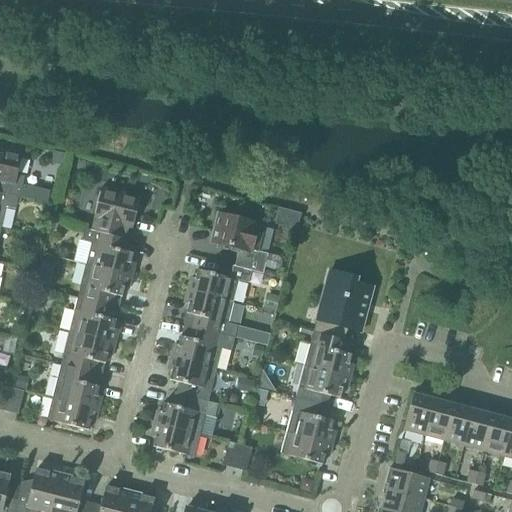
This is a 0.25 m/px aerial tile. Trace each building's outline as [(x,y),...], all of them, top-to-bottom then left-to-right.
[(0,151),(0,192),(19,197),(47,203),(50,191),(23,185),(25,177),(17,175),(21,156),(0,151)] [(99,220),(96,231),(120,238),(123,226),(133,228),(141,197),(102,187),(94,218),(99,220)] [(0,227),(2,228),(7,206),(16,208),(19,197),(0,192),(0,227)] [(265,227),(219,215),(212,241),(241,248),(239,253),(239,252),(235,267),(252,271),(264,274),(265,269),(276,272),(277,272),(278,271),(280,270),(281,270),(282,269),(282,268),(283,267),(283,266),(283,264),(283,262),(283,261),(282,259),(281,258),(279,257),(259,252),(265,227)] [(92,243),(87,265),(131,276),(135,263),(131,262),(134,253),(117,249),(120,238),(96,231),(85,229),(82,241),(92,243)] [(193,278),(189,291),(234,302),(239,280),(249,282),(252,271),(235,267),(235,266),(234,268),(222,264),(220,275),(198,270),(196,278),(193,278)] [(87,265),(78,298),(110,306),(113,295),(123,297),(125,288),(128,289),(131,276),(87,265)] [(317,319),(314,332),(341,339),(345,328),(361,332),(373,287),(356,283),(358,278),(330,271),(322,301),(327,302),(322,320),(317,319)] [(39,277),(37,287),(48,290),(51,280),(39,277)] [(38,288),(36,298),(42,299),(46,296),(48,291),(38,288)] [(189,291),(186,304),(189,305),(187,313),(190,314),(196,316),(193,327),(235,338),(238,326),(228,323),(234,302),(189,291)] [(22,293),(20,302),(31,305),(33,295),(22,293)] [(263,309),(275,312),(279,297),(267,294),(263,309)] [(78,298),(70,331),(114,343),(118,330),(115,329),(117,320),(107,318),(110,306),(78,298)] [(176,344),(173,357),(217,369),(222,347),(232,349),(235,338),(193,327),(190,339),(181,336),(179,345),(176,344)] [(70,331),(61,365),(94,373),(96,361),(106,364),(108,355),(111,356),(114,343),(70,331)] [(263,332),(260,344),(267,346),(270,334),(263,332)] [(314,332),(305,365),(349,377),(353,364),(350,363),(352,355),(345,353),(348,341),(341,339),(314,332)] [(254,348),(252,358),(261,360),(263,351),(254,348)] [(180,382),(177,394),(209,402),(217,369),(173,357),(169,371),(172,371),(170,380),(180,382)] [(61,365),(53,398),(98,409),(101,396),(98,396),(100,387),(91,385),(94,373),(61,365)] [(305,365),(296,399),(328,407),(331,396),(340,398),(343,390),(346,390),(349,377),(305,365)] [(26,390),(29,378),(17,375),(14,387),(26,390)] [(243,382),(240,393),(251,396),(253,384),(243,382)] [(0,409),(7,411),(13,388),(2,385),(0,390),(0,409)] [(13,388),(7,411),(19,414),(24,391),(13,388)] [(159,411),(156,424),(200,435),(206,413),(215,416),(218,404),(209,402),(177,394),(173,405),(164,403),(162,412),(159,411)] [(404,430),(425,435),(434,400),(414,394),(404,430)] [(98,409),(53,398),(48,420),(89,431),(91,422),(94,422),(98,409)] [(296,399),(287,432),(332,444),(335,431),(332,430),(334,421),(325,419),(328,407),(296,399)] [(425,435),(444,441),(454,405),(434,400),(425,435)] [(444,441),(464,446),(474,410),(454,405),(444,441)] [(464,446),(484,451),(493,415),(474,410),(464,446)] [(484,451),(504,456),(511,424),(511,420),(493,415),(484,451)] [(200,435),(156,424),(152,437),(156,438),(153,447),(195,457),(200,435)] [(332,444),(287,432),(281,454),(323,465),(325,456),(328,457),(332,444)] [(224,465),(235,468),(241,445),(230,442),(224,465)] [(241,445),(235,468),(246,471),(253,448),(241,445)] [(396,463),(403,465),(406,453),(399,451),(396,463)] [(428,472),(436,474),(439,462),(431,460),(428,472)] [(439,462),(436,474),(443,476),(446,464),(439,462)] [(390,481),(388,490),(424,499),(429,479),(390,468),(386,480),(390,481)] [(38,511),(39,509),(51,511),(61,475),(37,469),(33,485),(21,482),(18,498),(14,511),(38,511)] [(467,483),(475,485),(478,472),(470,470),(467,483)] [(0,511),(14,511),(18,498),(6,495),(11,475),(0,472),(0,511)] [(478,472),(475,485),(482,487),(486,474),(478,472)] [(88,511),(91,503),(80,500),(85,481),(61,475),(51,511),(88,511)] [(312,493),(314,482),(303,479),(300,490),(312,493)] [(125,511),(131,493),(107,487),(102,506),(91,503),(88,511),(125,511)] [(382,497),(379,508),(392,511),(420,511),(424,499),(388,490),(386,498),(382,497)] [(472,498),(484,501),(486,494),(474,491),(472,498)] [(131,493),(125,511),(151,511),(155,499),(131,493)] [(453,499),(450,506),(463,510),(465,502),(453,499)]
